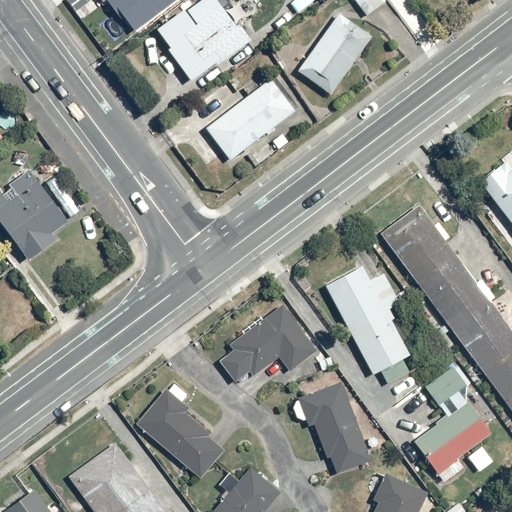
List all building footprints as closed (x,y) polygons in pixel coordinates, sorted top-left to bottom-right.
[(104,0),(127,30),(169,0),(104,0)] [(241,41),(211,0),(193,0),(151,29),(187,81),(241,41)] [(384,3),(382,0),(354,0),(367,16),(384,3)] [(333,12),(295,69),(328,94),(370,35),(333,12)] [(291,109),(269,79),(201,127),(227,157),(291,109)] [(504,161),(473,179),(511,228),(511,166),(510,169),(504,161)] [(70,222),(30,170),(0,190),(0,220),(30,260),(58,239),(54,234),(70,222)] [(511,332),(414,205),(379,233),(511,412),(511,332)] [(359,265),(323,285),(368,374),(375,370),(383,384),(411,370),(381,307),(395,300),(382,273),(365,279),(359,265)] [(314,351),(278,304),(225,344),(231,350),(217,360),(232,380),(247,372),(251,377),(277,359),(287,370),(314,351)] [(369,458),(338,381),(295,394),(305,427),(311,425),(329,473),(369,458)] [(161,389),(134,423),(198,478),(225,446),(182,412),(187,408),(161,389)] [(464,403),(409,443),(435,477),(489,434),(464,403)] [(162,511),(112,442),(64,474),(90,511),(162,511)] [(209,511),(262,511),(279,493),(248,466),(209,511)] [(415,511),(424,494),(378,474),(369,501),(373,503),(369,511),(415,511)] [(49,511),(32,490),(1,510),(3,511),(49,511)]
